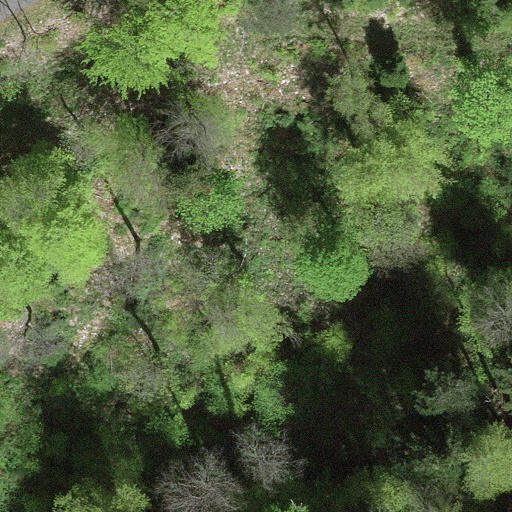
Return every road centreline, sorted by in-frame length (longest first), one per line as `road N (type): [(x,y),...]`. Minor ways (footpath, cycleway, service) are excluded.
road 1 (track): [(0,492),(216,425),(511,249)]
road 2 (track): [(0,90),(154,46),(276,28),(511,45)]
